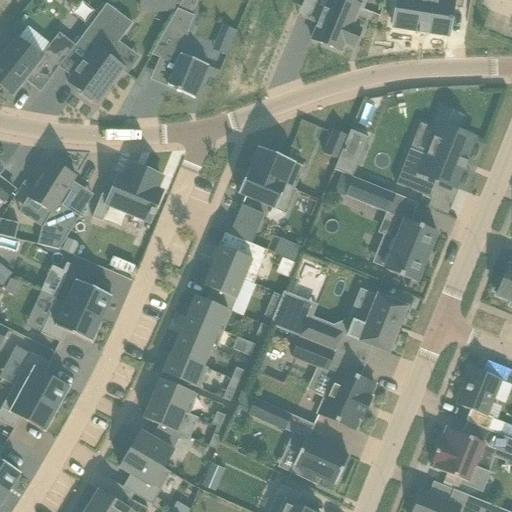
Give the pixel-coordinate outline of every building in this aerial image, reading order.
[(177,10),(150,56),(175,66),(166,86),(176,91),(175,92),(194,100),(208,67),(180,55),(179,52),(193,17),(189,15),(195,0),(193,0),(182,0),(177,10)] [(321,0),(327,2),(311,40),(340,53),(344,45),(353,49),(360,31),(351,27),(360,7),(343,0),(321,0)] [(433,0),(396,0),(392,28),(447,37),(452,0),(438,0),(438,1),(433,0)] [(68,82),(67,83),(69,85),(77,91),(81,94),(79,96),(90,104),(92,101),(96,105),(123,69),(107,57),(132,24),(106,5),(75,47),(87,56),(70,79),(68,82)] [(0,89),(1,89),(11,97),(24,81),(39,94),(74,47),(58,34),(39,58),(16,39),(0,59),(0,89)] [(409,149),(395,185),(430,199),(437,182),(454,189),(461,170),(464,171),(467,163),(464,162),(474,139),(461,134),(462,133),(456,130),(462,117),(440,109),(431,131),(435,132),(426,156),(409,149)] [(333,131),(323,155),(337,161),(347,137),(333,131)] [(349,131),(333,170),(352,178),(368,139),(349,131)] [(257,148),(248,171),(293,190),(303,168),(257,148)] [(79,217),(61,207),(71,192),(67,190),(75,177),(51,161),(27,200),(50,214),(41,229),(37,246),(58,251),(79,217)] [(101,194),(92,218),(101,222),(108,206),(148,222),(150,216),(152,217),(154,211),(152,211),(160,192),(156,190),(161,178),(129,165),(124,177),(119,175),(110,198),(101,194)] [(0,207),(13,191),(0,180),(0,172),(1,171),(0,169),(0,207)] [(247,171),(237,195),(285,215),(295,191),(293,190),(248,171),(247,171)] [(344,198),(387,215),(394,195),(391,194),(352,178),(344,198)] [(241,206),(228,236),(235,239),(250,245),(263,215),(241,206)] [(0,220),(0,236),(13,240),(17,224),(0,220)] [(428,253),(436,233),(404,221),(383,270),(416,284),(424,264),(429,253),(428,253)] [(128,233),(119,256),(137,263),(146,240),(128,233)] [(218,247),(210,267),(243,281),(253,285),(266,252),(250,245),(235,239),(229,252),(218,247)] [(65,241),(61,250),(74,256),(78,246),(65,241)] [(278,259),(274,270),(287,275),(292,264),(278,259)] [(511,268),(507,266),(501,281),(498,280),(493,292),(496,294),(495,297),(510,303),(509,306),(511,307),(511,268)] [(210,267),(202,287),(210,290),(205,302),(230,312),(235,301),(243,281),(210,267)] [(65,303),(64,304),(100,321),(111,298),(75,281),(65,303)] [(276,308),(280,296),(273,293),(268,305),(276,308)] [(395,337),(400,324),(406,308),(398,305),(400,302),(385,296),(384,299),(376,296),(364,326),(352,321),(346,337),(358,342),(388,354),(395,336),(395,337)] [(223,333),(231,313),(230,312),(205,302),(193,297),(185,317),(223,333)] [(56,299),(40,334),(60,344),(65,333),(90,344),(100,321),(64,304),(65,303),(56,299)] [(214,352),(223,333),(185,317),(177,336),(210,349),(210,351),(214,352)] [(334,351),(341,334),(305,320),(298,337),(334,351)] [(262,339),(267,328),(260,325),(255,336),(262,339)] [(203,367),(210,351),(210,349),(177,336),(169,354),(202,368),(203,367)] [(326,371),(334,352),(298,338),(290,357),(326,371)] [(249,357),(254,346),(247,342),(242,354),(249,357)] [(31,354),(13,387),(56,410),(68,388),(44,375),(50,364),(31,354)] [(199,390),(207,369),(203,367),(202,368),(169,354),(161,374),(199,390)] [(238,383),(243,372),(235,368),(230,380),(238,383)] [(492,418),(487,416),(501,381),(469,368),(454,405),(470,411),(465,422),(487,431),(492,418)] [(361,420),(371,398),(369,397),(374,386),(338,369),(317,415),(354,431),(359,420),(361,420)] [(196,395),(159,380),(150,399),(184,413),(183,415),(188,416),(196,395)] [(233,394),(238,383),(230,380),(225,391),(233,394)] [(13,387),(0,409),(0,410),(1,409),(44,433),(56,410),(13,387)] [(175,433),(183,415),(184,413),(150,399),(142,419),(158,426),(175,433)] [(291,416),(254,399),(247,415),(284,431),(291,416)] [(218,428),(223,416),(216,413),(211,425),(218,428)] [(141,433),(130,451),(161,469),(172,451),(181,436),(175,433),(158,426),(150,438),(141,433)] [(440,440),(429,467),(433,468),(432,470),(461,481),(461,483),(480,491),(487,475),(473,470),(483,445),(445,429),(441,441),(440,440)] [(347,457),(293,432),(287,445),(299,451),(289,474),(316,486),(319,479),(334,486),(347,457)] [(511,441),(492,433),(486,448),(511,458),(511,441)] [(215,450),(220,438),(213,435),(208,447),(215,450)] [(0,447),(0,491),(6,496),(20,474),(0,461),(0,453),(3,449),(0,447)] [(130,451),(119,470),(129,476),(122,488),(151,505),(155,498),(158,493),(170,473),(161,469),(130,451)] [(211,465),(202,487),(214,492),(223,470),(211,465)] [(280,486),(268,511),(308,511),(295,506),(300,495),(280,486)] [(146,511),(147,510),(133,502),(123,497),(118,504),(98,491),(85,511),(146,511)] [(502,511),(503,511),(452,491),(447,504),(419,492),(411,511),(502,511)] [(155,498),(151,505),(157,508),(161,502),(155,498)]
